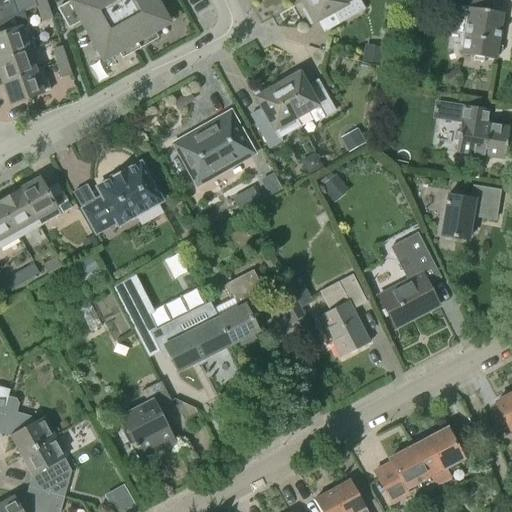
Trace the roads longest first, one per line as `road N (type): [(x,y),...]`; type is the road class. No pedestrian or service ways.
road 1 (tertiary): [(190,511),(511,341)]
road 2 (residential): [(0,154),(220,34),(228,23),(221,0)]
